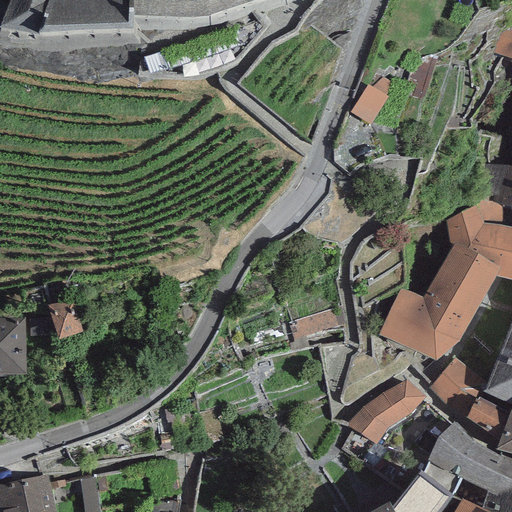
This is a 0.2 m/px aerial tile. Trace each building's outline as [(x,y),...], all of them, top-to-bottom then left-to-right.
[(10,0),(0,33),(0,37),(39,48),(139,43),(139,33),(139,29),(167,30),(185,30),(209,26),(252,15),(257,13),(287,5),(290,0),(10,0)] [(237,27),(146,57),(152,76),(243,45),(237,27)] [(511,30),(502,33),(494,53),(502,56),(511,60),(511,30)] [(410,68),(406,83),(413,85),(410,98),(423,102),(435,65),(421,58),(410,68)] [(382,77),(370,88),(384,98),(394,84),(382,77)] [(370,88),(368,87),(359,101),(351,113),(370,125),(387,99),(384,98),(370,88)] [(511,167),(486,163),(480,198),(493,197),(492,203),(502,205),(511,206),(511,167)] [(511,228),(503,227),(502,205),(492,203),(493,197),(480,198),(477,205),(445,221),(451,250),(454,243),(500,268),(497,276),(511,280),(511,228)] [(454,243),(451,250),(421,299),(401,290),(377,332),(437,361),(458,341),(497,276),(500,268),(454,243)] [(74,303),(48,312),(58,341),(84,333),(74,303)] [(340,307),(290,322),(294,342),(290,343),(292,352),(309,347),(306,335),(344,328),(340,307)] [(24,321),(0,321),(0,375),(25,375),(25,349),(24,321)] [(511,322),(487,381),(481,391),(511,405),(511,322)] [(487,381),(454,358),(428,388),(448,406),(466,419),(477,397),(481,391),(487,381)] [(426,397),(406,380),(363,407),(346,424),(375,444),(388,427),(426,397)] [(466,419),(499,440),(509,415),(477,397),(466,419)] [(211,400),(164,411),(170,439),(193,434),(199,449),(223,440),(216,417),(211,400)] [(499,440),(495,450),(511,453),(511,408),(509,415),(499,440)] [(100,437),(83,442),(86,450),(155,424),(147,413),(140,418),(122,427),(100,437)] [(473,441),(454,422),(439,438),(420,471),(452,496),(463,499),(490,511),(511,511),(511,460),(501,455),(499,457),(473,441)] [(441,511),(452,496),(420,471),(392,508),(394,511),(441,511)] [(55,511),(47,475),(0,485),(0,511),(55,511)] [(101,511),(100,485),(87,486),(88,511),(101,511)] [(490,511),(463,499),(454,511),(490,511)] [(178,511),(180,502),(134,503),(132,511),(178,511)] [(390,503),(372,511),(394,511),(392,508),(390,503)]
